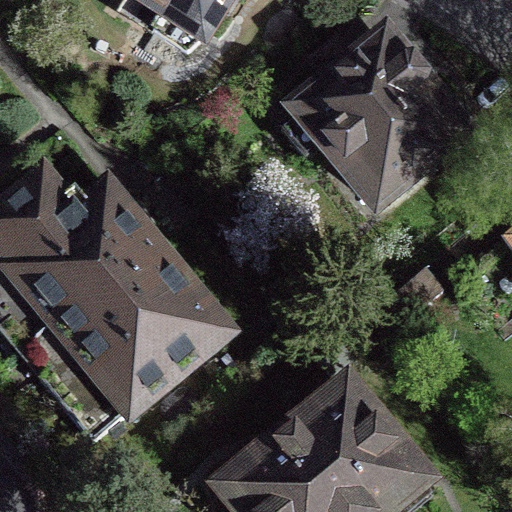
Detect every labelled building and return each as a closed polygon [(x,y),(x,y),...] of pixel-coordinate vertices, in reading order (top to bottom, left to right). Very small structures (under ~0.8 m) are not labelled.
[(135,0),(163,17),(153,34),(188,54),(201,41),(203,42),(228,0),(135,0)] [(394,26),(290,117),(388,229),(492,139),(443,83),(394,26)] [(51,168),(0,210),(0,328),(25,359),(100,447),(126,425),(136,436),(249,342),(112,179),(82,204),(51,168)] [(424,265),(377,304),(395,326),(443,288),(433,276),(424,265)] [(357,377),(215,496),(228,511),(425,511),(452,490),(357,377)]
